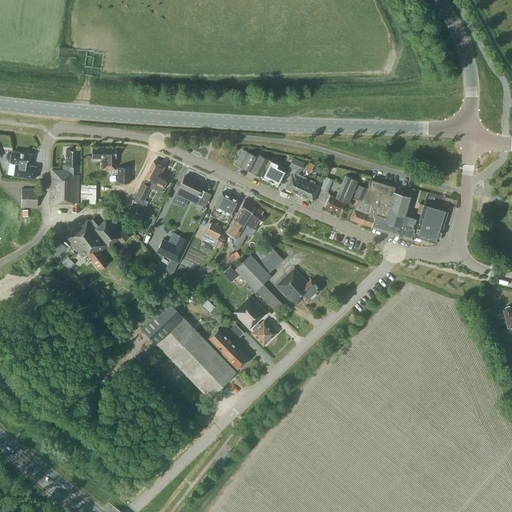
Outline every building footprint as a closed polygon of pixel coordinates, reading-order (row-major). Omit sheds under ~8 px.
[(116,170),(116,147),(92,147),(92,158),(104,158),(104,170),(116,170)] [(79,212),(80,203),(78,203),(78,175),(77,175),(78,150),(66,150),(66,165),(63,165),(62,171),(51,170),(50,203),(72,203),(72,212),(79,212)] [(31,154),(12,151),(10,163),(15,164),(13,176),(34,179),(36,167),(30,165),(31,154)] [(286,172),(281,169),(276,167),(277,164),(256,153),(255,156),(247,152),(239,166),(250,171),(279,186),(286,172)] [(304,162),(293,157),(289,166),(300,171),(304,162)] [(169,177),(161,173),(162,170),(160,169),(162,165),(153,161),(144,178),(145,178),(143,183),(142,182),(135,196),(136,196),(134,200),(141,204),(144,200),(148,202),(153,191),(149,189),(152,182),(164,188),(169,177)] [(314,164),(309,162),(305,170),(311,172),(314,164)] [(130,182),(130,167),(117,167),(117,182),(130,182)] [(297,174),(296,176),(291,173),(284,188),(292,192),(296,185),(297,185),(302,176),(297,174)] [(347,204),(357,180),(345,175),(335,198),(330,195),(324,206),(339,213),(344,202),(347,204)] [(178,190),(176,194),(197,204),(205,207),(211,194),(200,188),(202,184),(185,176),(178,190)] [(306,178),(304,177),(302,176),(297,185),(296,185),(292,192),(312,201),(319,186),(314,184),(315,182),(310,180),(309,182),(305,180),(306,178)] [(333,179),(325,176),(320,189),(327,192),(333,179)] [(408,197),(393,192),(394,187),(370,180),(367,189),(363,201),(372,204),(368,215),(372,216),(371,220),(373,221),(371,226),(373,227),(373,228),(413,240),(414,236),(416,227),(413,226),(415,218),(408,216),(409,212),(408,212),(410,204),(412,198),(408,197)] [(95,185),(80,185),(80,203),(95,203),(95,185)] [(363,201),(367,189),(358,185),(354,196),(359,198),(354,209),(350,219),(361,224),(361,223),(361,224),(362,224),(371,226),(373,221),(371,220),(372,216),(368,215),(372,204),(363,201)] [(22,188),(21,200),(21,207),(37,208),(37,189),(22,188)] [(232,216),(239,201),(222,192),(217,202),(215,207),(232,216)] [(240,211),(227,233),(235,238),(238,233),(239,233),(243,225),(255,207),(244,200),(238,210),(240,211)] [(416,227),(414,236),(434,243),(438,240),(443,226),(447,212),(427,206),(427,203),(424,202),(420,214),(419,214),(416,215),(415,218),(413,226),(416,227)] [(243,225),(239,233),(245,236),(246,235),(250,237),(255,229),(258,223),(259,224),(264,217),(261,215),(263,212),(255,207),(243,225)] [(122,243),(129,237),(122,229),(111,216),(100,224),(94,217),(90,220),(109,244),(118,238),(122,243)] [(135,216),(128,222),(133,229),(140,223),(135,216)] [(99,270),(108,262),(99,252),(108,245),(89,220),(67,237),(82,257),(87,254),(99,270)] [(217,239),(223,228),(211,222),(206,233),(217,239)] [(235,238),(232,245),(239,249),(245,237),(245,236),(239,233),(238,233),(235,238)] [(178,262),(189,241),(180,236),(175,245),(163,239),(157,252),(178,262)] [(65,248),(57,240),(45,252),(53,260),(65,248)] [(250,254),(235,269),(255,290),(262,283),(270,275),(268,273),(283,259),(273,248),(269,252),(263,246),(262,245),(261,246),(251,256),(250,254)] [(234,271),(230,266),(223,273),(227,277),(234,271)] [(307,302),(320,290),(310,280),(307,282),(294,268),(276,285),(295,305),(303,298),(307,302)] [(141,293),(138,288),(119,301),(123,306),(141,293)] [(154,296),(135,314),(138,318),(145,325),(142,329),(157,344),(208,397),(235,371),(205,340),(169,302),(164,307),(161,303),(154,296)] [(263,344),(275,333),(263,321),(260,325),(256,322),(266,312),(250,296),(233,312),(249,328),(250,327),(254,331),(252,332),(263,344)] [(234,324),(231,327),(240,337),(244,334),(234,324)] [(218,328),(208,338),(222,352),(221,354),(227,360),(228,359),(237,369),(243,364),(245,364),(247,362),(247,359),(248,358),(239,348),(238,349),(218,328)]
